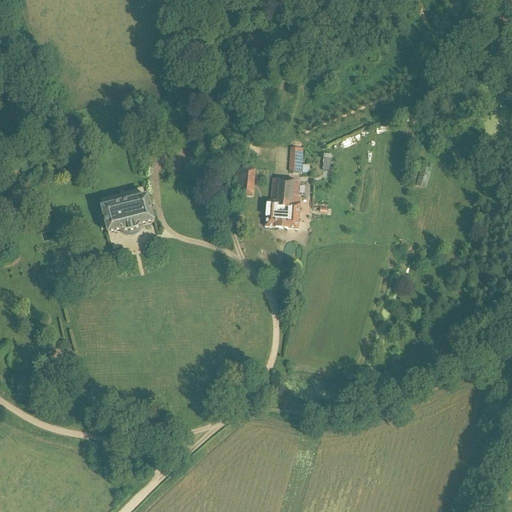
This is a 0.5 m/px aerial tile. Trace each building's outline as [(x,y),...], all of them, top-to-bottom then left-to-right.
[(198,154),(201,142),(178,136),(175,148),(198,154)] [(350,156),(364,149),(360,141),(346,149),(350,156)] [(312,159),(313,153),(303,152),(303,149),(290,149),(289,172),(302,173),(303,159),(312,159)] [(331,172),(332,155),(323,155),(323,171),(331,172)] [(431,170),(433,165),(430,165),(429,169),(422,167),(416,186),(426,188),(431,170)] [(253,197),(255,171),(239,169),(237,195),(253,197)] [(298,231),(301,198),(298,198),(299,182),(273,180),(271,202),(267,201),(266,219),(266,228),(275,229),(285,230),(288,230),(298,231)] [(134,233),(137,231),(139,230),(141,227),(154,223),(148,198),(102,210),(108,235),(122,232),(126,233),(130,234),(134,233)]
